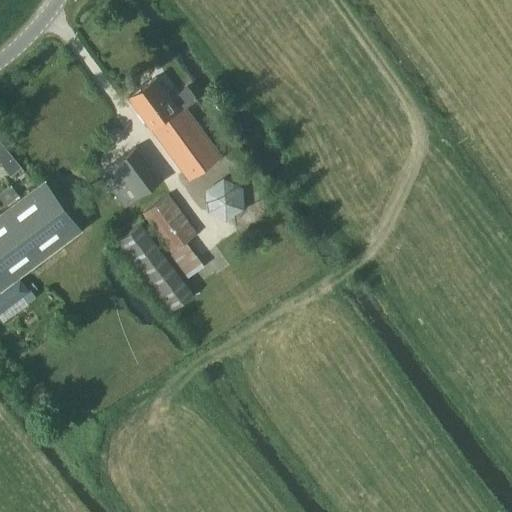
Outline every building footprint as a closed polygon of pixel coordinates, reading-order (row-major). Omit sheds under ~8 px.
[(188,85),(171,97),(156,76),(128,96),(189,179),(221,155),(186,106),(197,98),(188,85)] [(127,206),(162,179),(136,146),(101,173),(127,206)] [(45,178),(0,212),(0,285),(1,288),(82,227),(45,178)] [(244,189),(223,179),(206,191),(207,211),(226,222),(244,211),(244,189)] [(171,251),(197,232),(169,193),(143,212),(171,251)] [(169,310),(195,291),(144,220),(118,240),(169,310)] [(20,276),(0,291),(0,316),(3,320),(28,302),(36,296),(31,288),(29,289),(20,276)]
